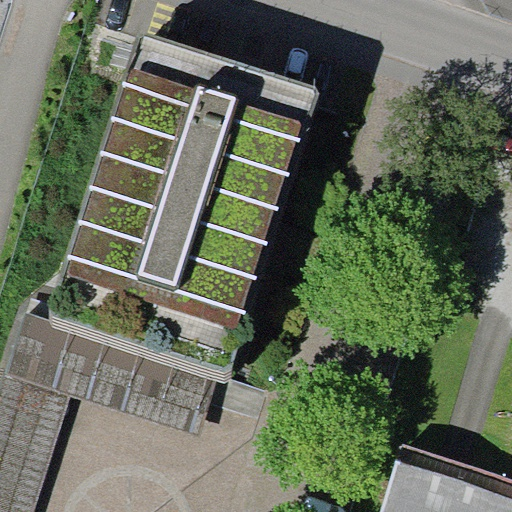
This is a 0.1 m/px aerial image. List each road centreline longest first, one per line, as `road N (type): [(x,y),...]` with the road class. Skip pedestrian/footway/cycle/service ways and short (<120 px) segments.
road 1 (unknown): [(250,488),(422,0)]
road 2 (unknown): [(250,488),(42,457)]
road 3 (unclassified): [(321,0),(511,64)]
